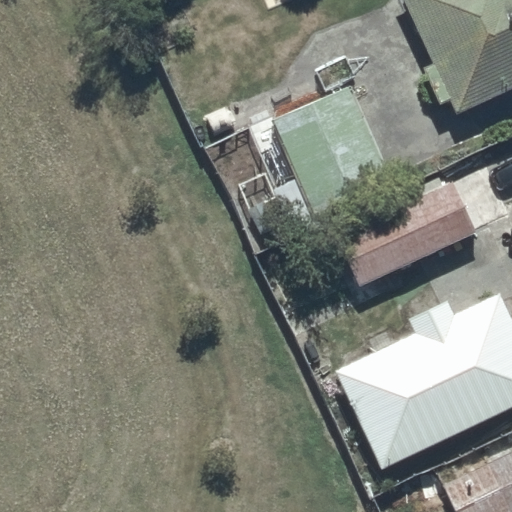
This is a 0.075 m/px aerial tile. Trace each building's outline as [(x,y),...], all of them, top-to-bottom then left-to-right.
[(511,0),(406,0),(434,58),(422,64),(440,101),(450,96),(458,111),(511,84),(511,0)] [(349,82),(272,115),(297,174),(282,181),(298,219),(391,178),(349,82)] [(438,174),(408,189),(411,195),(334,229),(357,281),(509,214),(486,162),(441,182),(438,174)] [(414,329),(336,366),(383,463),(511,400),(511,311),(501,288),(453,312),(446,297),(408,316),(414,329)] [(511,511),(511,447),(443,481),(457,511),(511,511)]
